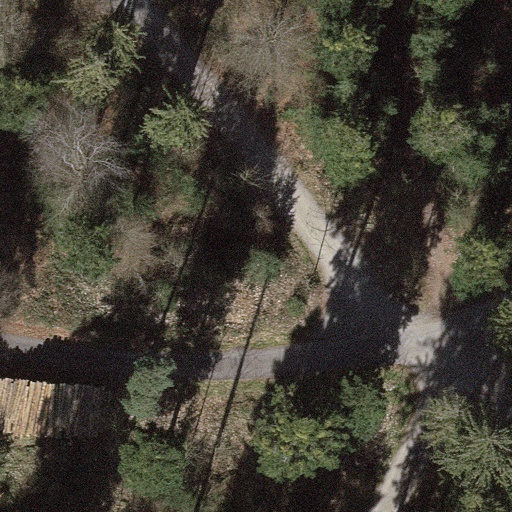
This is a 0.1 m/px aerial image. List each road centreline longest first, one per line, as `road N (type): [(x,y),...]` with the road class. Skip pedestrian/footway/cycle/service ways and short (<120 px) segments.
road 1 (unclassified): [(0,344),(110,364),(271,364),(432,344),(511,308)]
road 2 (track): [(432,344),(354,280),(211,88),(134,0)]
road 3 (track): [(376,0),(434,253),(432,344)]
road 4 (track): [(384,511),(461,379)]
